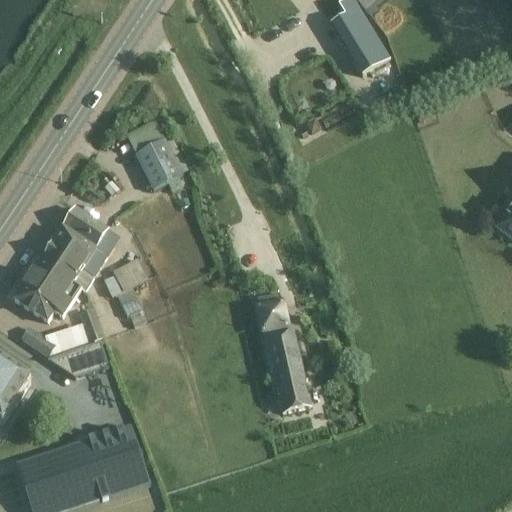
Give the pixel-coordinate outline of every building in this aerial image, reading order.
[(345,19),(330,29),(344,52),(362,80),(374,73),(389,63),(391,62),(374,34),(359,11),(353,0),(339,9),(345,19)] [(353,0),(365,15),(383,0),(353,0)] [(135,159),(153,195),(168,187),(173,196),(184,190),(179,182),(183,180),(165,144),(135,159)] [(158,197),(142,204),(147,217),(164,209),(158,197)] [(511,208),(496,230),(511,241),(511,208)] [(76,212),(43,261),(77,281),(82,273),(94,281),(115,248),(103,240),(108,233),(76,212)] [(27,285),(15,304),(48,325),(54,316),(62,321),(81,293),(84,295),(94,281),(82,273),(77,281),(43,261),(30,281),(27,285)] [(144,322),(131,288),(146,283),(139,264),(108,275),(126,328),(144,322)] [(279,296),(268,299),(256,302),(258,310),(256,311),(262,337),(265,337),(283,416),(311,409),(292,330),(291,331),(284,304),(281,305),(279,296)] [(94,313),(79,318),(90,347),(104,342),(94,313)] [(29,330),(21,343),(48,360),(56,349),(29,330)] [(0,364),(0,427),(2,429),(31,386),(0,364)] [(130,429),(15,467),(30,511),(76,511),(150,488),(130,429)]
